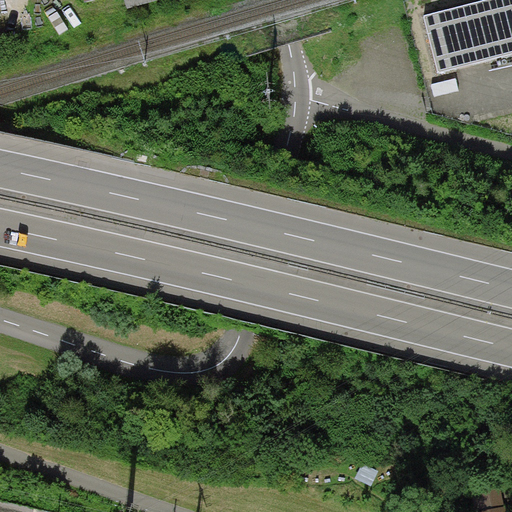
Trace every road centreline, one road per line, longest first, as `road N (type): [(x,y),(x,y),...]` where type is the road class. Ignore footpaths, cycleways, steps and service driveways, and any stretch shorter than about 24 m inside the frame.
road 1 (unclassified): [(278,0),(299,101),(296,158),(243,337),(221,363),(188,373),(139,366),(0,320)]
road 2 (motorway): [(0,231),(511,349)]
road 3 (motorway): [(511,288),(0,171)]
road 4 (track): [(299,101),(511,155)]
road 5 (track): [(0,450),(168,511)]
